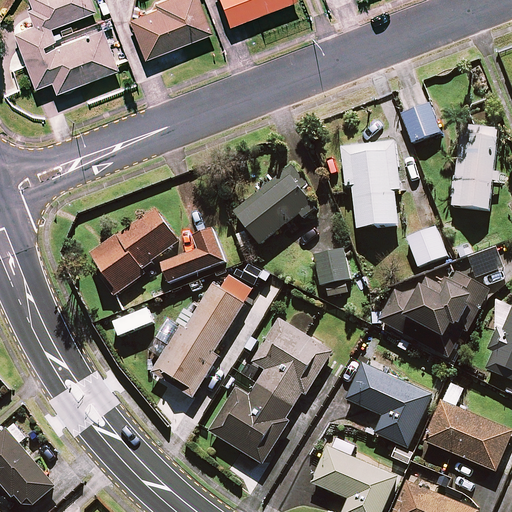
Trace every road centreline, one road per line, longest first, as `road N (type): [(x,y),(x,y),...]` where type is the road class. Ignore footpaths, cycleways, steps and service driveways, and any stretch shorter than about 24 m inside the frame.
road 1 (residential): [(0,195),(496,0)]
road 2 (tertiary): [(0,220),(53,355),(84,404),(119,454),(193,511)]
